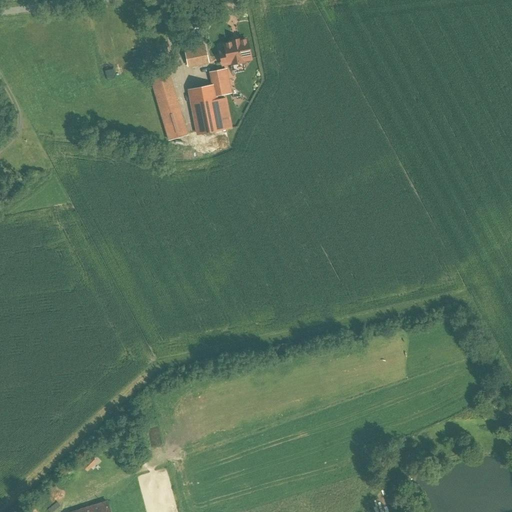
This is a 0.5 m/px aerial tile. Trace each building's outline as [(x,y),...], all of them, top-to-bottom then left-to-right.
[(224,42),(225,46),(219,48),(221,61),(253,57),(249,37),(224,42)] [(206,46),(186,50),(190,68),(209,64),(206,46)] [(170,67),(151,73),(171,141),(190,135),(170,67)] [(214,86),(216,96),(242,92),(238,70),(218,72),(221,85),(214,86)] [(216,96),(214,86),(190,90),(199,135),(231,129),(225,99),(217,100),(216,96)] [(110,511),(104,491),(66,503),(69,511),(110,511)]
